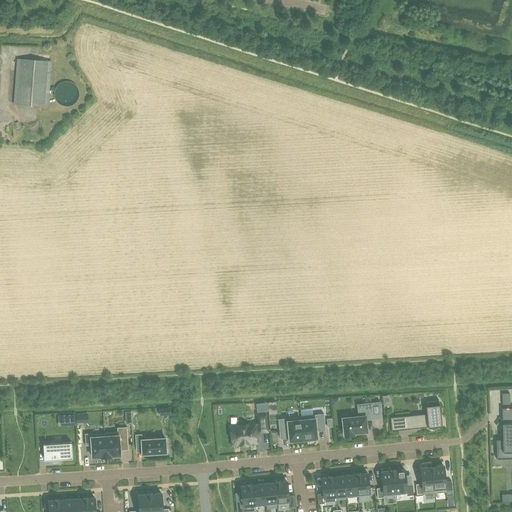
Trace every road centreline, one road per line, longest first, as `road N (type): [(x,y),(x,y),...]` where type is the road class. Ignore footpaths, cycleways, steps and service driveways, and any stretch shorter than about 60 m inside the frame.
road 1 (residential): [(202,468),(446,444)]
road 2 (residential): [(0,481),(202,468)]
